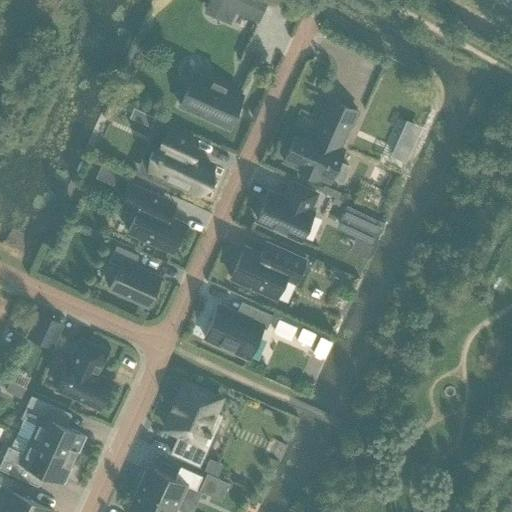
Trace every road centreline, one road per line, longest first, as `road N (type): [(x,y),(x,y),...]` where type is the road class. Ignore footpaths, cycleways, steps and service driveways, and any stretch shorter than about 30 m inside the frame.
road 1 (residential): [(162,345),(310,21)]
road 2 (residential): [(88,511),(162,345)]
road 3 (residential): [(0,273),(162,345)]
